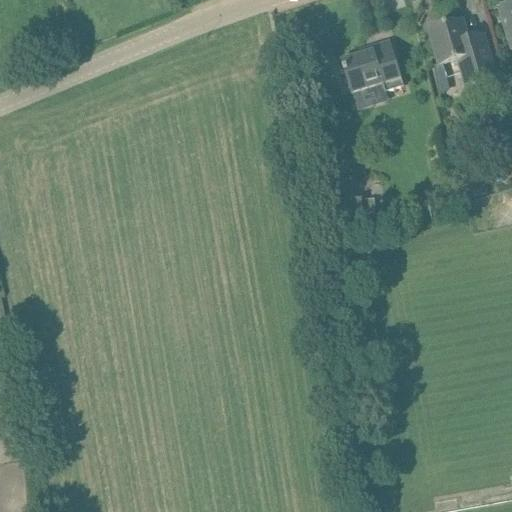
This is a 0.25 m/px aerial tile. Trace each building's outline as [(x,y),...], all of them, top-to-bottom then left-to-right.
[(511,4),(501,8),(502,11),(499,12),(511,53),(511,4)] [(484,36),(468,40),(463,21),(444,27),(440,24),(433,27),(430,31),(428,32),(439,68),(458,62),(467,91),(498,81),(484,36)] [(404,88),(390,43),(372,49),(373,54),(341,64),(352,97),(384,87),(386,94),(404,88)] [(488,195),(483,177),(467,181),(472,199),(488,195)] [(375,221),(375,201),(325,203),(326,223),(375,221)]
